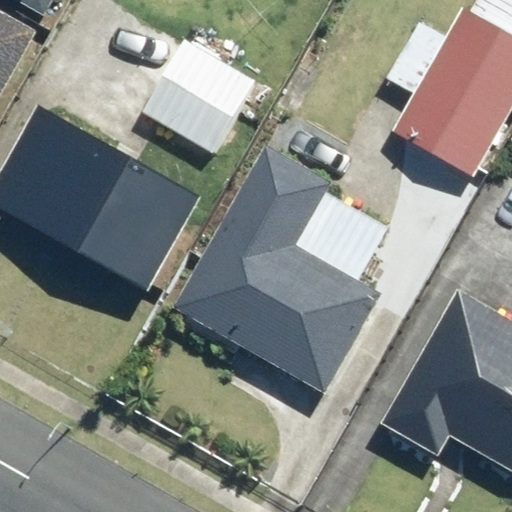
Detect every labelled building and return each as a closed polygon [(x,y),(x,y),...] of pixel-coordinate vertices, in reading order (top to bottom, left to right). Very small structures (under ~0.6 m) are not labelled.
[(392,134),(472,181),(511,112),(511,46),(461,17),(392,134)] [(0,93),(31,39),(0,21),(0,93)] [(187,50),(149,119),(214,154),(251,85),(187,50)] [(39,122),(0,193),(0,218),(147,298),(197,208),(39,122)] [(421,242),(260,158),(172,324),(334,408),(421,242)] [(511,327),(461,298),(384,429),(441,462),(450,446),(511,481),(511,327)]
